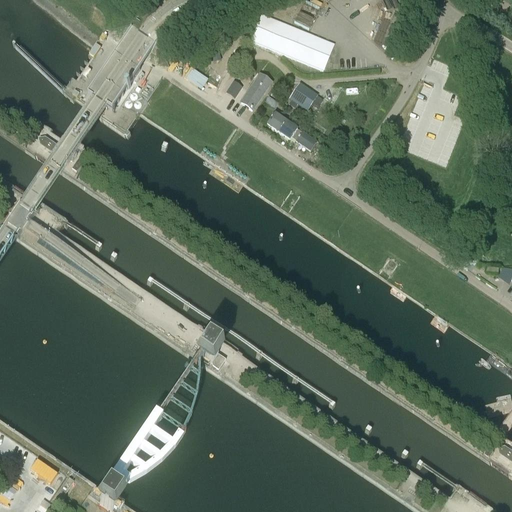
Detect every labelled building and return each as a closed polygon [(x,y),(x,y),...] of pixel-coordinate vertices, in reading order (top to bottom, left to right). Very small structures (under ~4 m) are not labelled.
[(300,14),(295,24),(311,31),(316,20),(300,14)] [(221,62),(217,50),(210,53),(213,65),(221,62)] [(351,70),(373,69),(373,60),(351,61),(351,70)] [(252,113),(271,85),(259,77),(240,105),(252,113)] [(233,83),(226,94),(234,100),(242,89),(233,83)] [(311,106),(316,98),(300,87),(290,102),(306,113),(311,106)] [(342,104),(343,90),(329,89),(329,104),(342,104)] [(273,111),(278,104),(268,98),(263,105),(273,111)] [(316,98),(311,106),(318,110),(323,102),(316,98)] [(266,127),(278,135),(285,123),(274,115),(266,127)] [(296,131),(285,123),(278,135),(289,142),(291,139),(295,142),(309,152),(316,143),(301,133),(300,134),(296,131)] [(226,362),(206,349),(205,350),(200,357),(200,358),(202,359),(210,365),(211,368),(218,373),(226,362)] [(511,452),(503,453),(504,460),(508,462),(511,461),(511,452)] [(74,482),(69,479),(53,501),(59,505),(74,482)] [(99,507),(106,511),(113,511),(117,507),(116,506),(107,499),(105,498),(104,498),(99,506),(99,507)]
